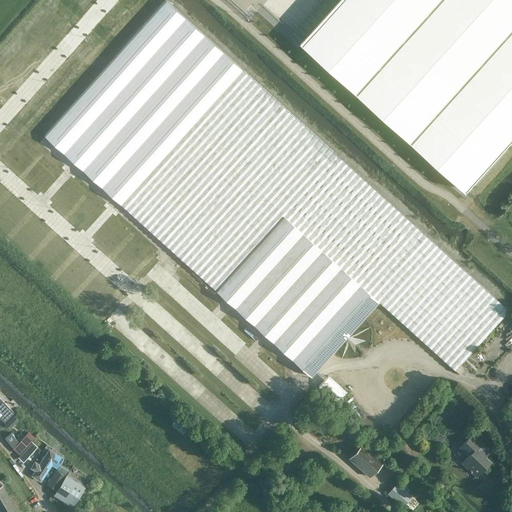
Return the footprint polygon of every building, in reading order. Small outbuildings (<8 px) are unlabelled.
[(165,0),(44,135),(179,256),(311,376),(379,301),(455,369),(509,310),(165,0)] [(511,0),(339,0),(302,42),(467,190),(511,139),(511,0)] [(322,383),(341,398),(348,389),(329,374),(322,383)] [(0,408),(4,413),(0,418),(5,422),(14,414),(0,398),(0,408)] [(29,431),(12,449),(18,454),(35,436),(29,431)] [(488,447),(472,433),(459,447),(467,455),(461,461),(476,475),(491,460),(483,452),(488,447)] [(362,443),(348,458),(369,477),(377,468),(381,463),(383,461),(362,443)] [(41,451),(31,450),(28,461),(32,462),(31,468),(37,469),(36,476),(42,478),(46,458),(40,457),(41,451)] [(80,485),(66,477),(56,493),(69,501),(80,485)] [(18,511),(3,485),(0,486),(0,511),(18,511)] [(400,489),(395,485),(387,494),(401,506),(404,503),(411,510),(417,504),(405,493),(408,490),(403,486),(400,489)] [(111,511),(95,497),(82,510),(84,511),(111,511)]
